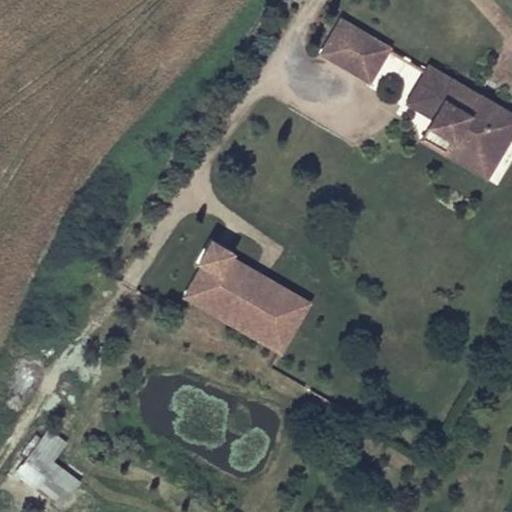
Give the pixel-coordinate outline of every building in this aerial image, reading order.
[(365,32),(336,19),(321,53),(350,66),(365,32)] [(386,41),(365,32),(350,66),(371,75),(386,41)] [(428,55),(426,60),(410,92),(441,107),(437,115),(498,147),(511,120),(511,115),(495,107),(502,93),(428,55)] [(511,97),(502,93),(495,107),(511,115),(511,97)] [(493,158),(498,147),(437,115),(431,127),(493,158)] [(213,243),(212,245),(201,264),(205,267),(192,291),(279,340),(303,296),(236,258),(237,256),(213,243)] [(47,427),(15,475),(62,506),(81,479),(53,460),(67,440),(47,427)]
